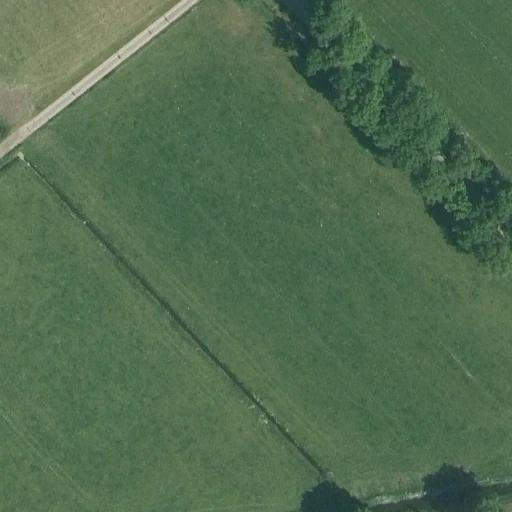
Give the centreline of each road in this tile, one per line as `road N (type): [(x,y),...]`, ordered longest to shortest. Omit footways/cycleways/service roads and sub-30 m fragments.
road 1 (unclassified): [(511,232),(289,0)]
road 2 (unknown): [(0,145),(176,0)]
